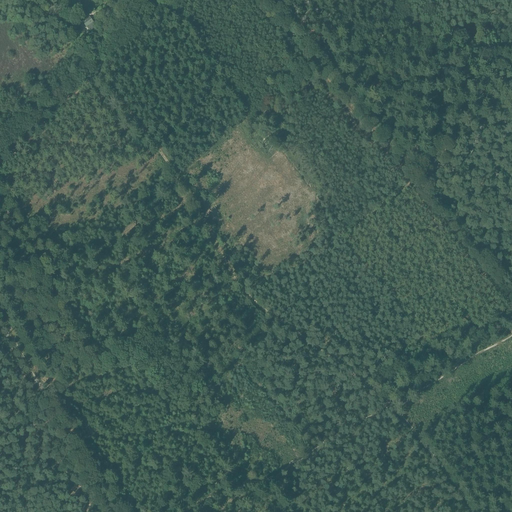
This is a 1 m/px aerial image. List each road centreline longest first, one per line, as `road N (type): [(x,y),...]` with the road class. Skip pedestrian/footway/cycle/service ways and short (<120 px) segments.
road 1 (unknown): [(0,212),(73,327),(66,363),(0,458)]
road 2 (unknown): [(182,0),(120,50),(76,120),(39,143),(7,177),(0,200)]
road 3 (track): [(113,511),(0,307)]
